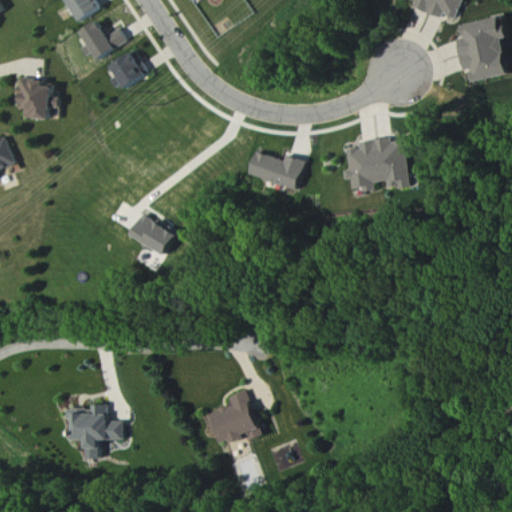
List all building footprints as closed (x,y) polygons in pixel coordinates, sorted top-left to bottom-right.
[(0,0),(0,18),(11,11),(3,0),(0,0)] [(73,0),(85,23),(108,11),(101,0),(73,0)] [(472,0),(417,0),(422,1),(420,9),(449,19),(451,15),(465,20),(472,0)] [(511,77),(511,25),(509,26),(508,20),(469,26),(471,41),(467,41),(472,71),(478,70),(480,83),(511,77)] [(124,30),(115,37),(103,22),(87,35),(108,62),(134,42),(124,30)] [(118,68),(133,90),(154,76),(139,54),(118,68)] [(33,119),(59,120),(60,109),(67,109),(67,99),(61,99),(62,88),(52,87),(53,80),(26,79),(25,97),(29,98),(29,110),(33,110),(33,119)] [(0,183),(4,182),(2,173),(23,166),(14,137),(0,141),(0,183)] [(422,188),(414,141),(401,143),(400,138),(369,144),(370,149),(357,152),(361,171),(354,172),(356,181),(362,180),(364,191),(373,190),(374,194),(387,192),(386,184),(398,182),(399,192),(422,188)] [(316,162),(295,157),(294,161),(264,154),(258,178),(308,190),(316,162)] [(177,255),(186,233),(149,217),(140,239),(177,255)] [(212,416),(218,434),(225,431),(230,447),(259,437),(260,440),(269,437),(254,392),(235,398),(238,407),(212,416)] [(131,423),(116,422),(116,415),(107,415),(107,407),(98,407),(98,410),(73,410),(73,421),(80,421),(80,442),(94,442),(94,451),(108,451),(108,442),(131,442),(131,423)]
